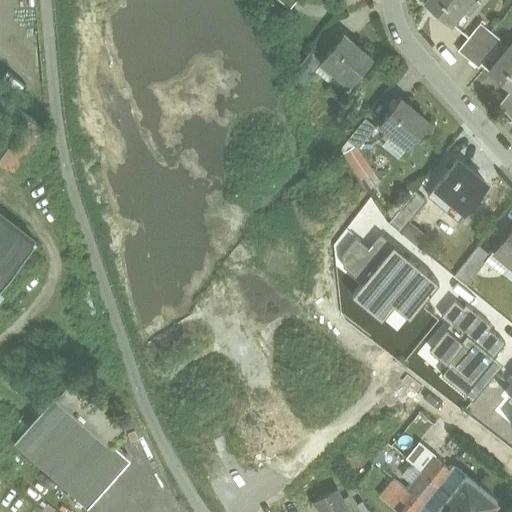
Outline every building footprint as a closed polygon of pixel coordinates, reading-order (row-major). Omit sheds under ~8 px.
[(427,0),(452,20),(452,19),(449,16),(460,3),(469,10),(478,0),(427,0)] [(481,19),(459,47),(469,55),(492,28),(481,19)] [(492,28),(469,55),(479,64),(502,36),(492,28)] [(356,42),(342,31),(321,56),(320,57),(321,58),(325,54),(338,64),(334,68),(349,81),(372,53),(357,41),(356,42)] [(511,40),(490,68),(511,85),(511,40)] [(311,47),(291,71),(299,85),(321,58),(320,57),(321,56),(311,47)] [(511,85),(499,101),(511,114),(511,116),(511,117),(511,118),(511,85)] [(429,118),(400,95),(379,120),(380,121),(383,118),(410,140),(407,143),(408,144),(429,118)] [(17,98),(0,119),(0,158),(12,169),(49,124),(17,98)] [(366,115),(348,136),(359,145),(377,124),(366,115)] [(354,143),(344,150),(360,174),(370,168),(354,143)] [(457,157),(428,192),(441,202),(450,189),(466,202),(463,205),(464,206),(485,181),(457,157)] [(415,186),(388,218),(400,227),(426,196),(415,186)] [(0,280),(38,236),(0,203),(0,280)] [(511,223),(494,245),(495,246),(498,243),(511,254),(511,223)] [(343,262),(363,279),(384,255),(357,232),(341,250),(343,262)] [(480,241),(455,271),(467,281),(491,250),(480,241)] [(363,279),(355,289),(381,312),(393,298),(409,311),(438,277),(414,256),(410,261),(398,250),(389,260),(384,255),(363,279)] [(492,320),(466,299),(463,302),(454,295),(441,311),(450,318),(430,343),(451,360),(443,370),(473,395),(495,368),(486,360),(505,337),(489,324),(492,320)] [(123,422),(72,377),(57,393),(108,439),(110,437),(123,422)] [(57,393),(15,441),(89,506),(115,476),(115,477),(132,458),(110,437),(108,439),(57,393)] [(225,456),(240,447),(229,427),(214,436),(225,456)] [(407,484),(423,498),(438,480),(450,465),(434,452),(422,466),(407,484)] [(381,493),(393,502),(407,484),(422,466),(411,457),(381,493)] [(449,489),(465,470),(453,460),(450,465),(438,480),(449,489)] [(430,511),(484,511),(497,496),(481,484),(482,483),(479,481),(479,482),(465,470),(449,489),(433,509),(430,511)] [(420,511),(430,511),(433,509),(423,498),(407,484),(393,502),(405,511),(411,511),(415,508),(420,511)] [(347,511),(333,485),(315,495),(324,511),(347,511)]
